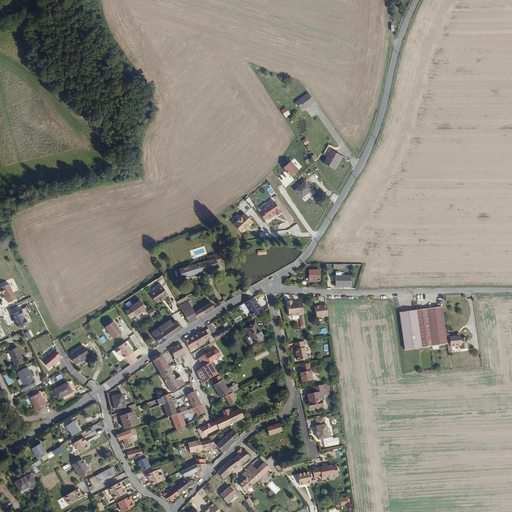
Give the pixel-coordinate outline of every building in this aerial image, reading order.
[(303,107),(313,100),(307,91),(293,100),(298,107),(301,105),(303,107)] [(286,107),(281,110),(286,117),(290,114),(286,107)] [(334,170),(343,158),(334,151),(325,164),(334,170)] [(287,174),(288,174),(291,176),(298,170),(290,161),(283,168),(286,171),(285,172),(287,174)] [(307,194),(313,189),(308,183),(307,181),(295,191),(302,199),(308,195),(307,194)] [(282,211),(274,201),(262,210),(268,218),(269,219),(276,214),(277,215),(282,211)] [(247,226),(251,223),(244,214),(232,224),(239,233),(243,230),(247,226)] [(182,279),(218,267),(217,264),(216,258),(209,260),(209,261),(180,270),(182,278),(182,279)] [(319,282),(319,270),(308,271),(309,282),(319,282)] [(151,283),(159,277),(156,271),(147,277),(151,283)] [(350,285),(349,275),(334,275),(335,285),(350,285)] [(16,299),(9,285),(0,289),(3,295),(4,294),(8,303),(16,299)] [(163,298),(167,295),(161,287),(150,295),(155,303),(159,300),(160,302),(164,299),(163,298)] [(196,315),(187,297),(177,302),(189,324),(199,318),(217,308),(216,306),(215,305),(213,306),(211,303),(198,311),(196,315)] [(264,312),(261,307),(259,308),(253,299),(244,304),(253,319),(264,312)] [(135,318),(147,310),(141,302),(130,310),(135,318)] [(304,316),(302,303),(298,304),(298,303),(292,304),(291,302),(287,303),(289,318),(304,316)] [(327,317),(326,305),(322,306),(322,307),(315,308),(316,319),(327,317)] [(446,345),(444,334),(441,308),(398,314),(403,351),(446,345)] [(24,315),(22,310),(13,314),(20,328),(29,324),(26,319),(25,320),(23,315),(24,315)] [(122,333),(114,321),(106,327),(114,338),(122,333)] [(182,330),(177,323),(173,325),(170,321),(160,328),(162,330),(162,329),(169,339),(176,334),(182,330)] [(220,342),(227,339),(225,336),(234,330),(231,326),(226,329),(218,334),(212,324),(208,326),(209,328),(185,343),(190,351),(209,340),(211,344),(209,345),(210,347),(214,345),(213,343),(219,339),(220,342)] [(264,340),(254,324),(245,330),(255,346),(264,340)] [(169,339),(162,329),(162,330),(160,328),(151,334),(160,346),(169,339)] [(466,349),(465,337),(459,337),(458,335),(455,335),(448,337),(449,348),(460,347),(460,350),(466,349)] [(131,365),(138,359),(134,353),(134,352),(126,341),(114,349),(118,354),(122,352),(131,365)] [(175,349),(175,348),(170,351),(175,360),(174,361),(177,365),(182,364),(183,364),(180,357),(186,354),(182,345),(175,349)] [(25,361),(18,347),(8,351),(15,366),(25,361)] [(75,366),(90,356),(84,347),(69,357),(75,366)] [(61,357),(54,349),(42,359),(49,367),(61,357)] [(308,360),(305,349),(295,351),(298,362),(308,360)] [(217,359),(221,357),(217,350),(213,352),(210,354),(207,355),(206,356),(199,359),(201,363),(208,359),(211,364),(213,362),(217,359)] [(153,362),(172,393),(185,385),(180,375),(177,377),(176,374),(174,375),(162,355),(157,359),(157,360),(153,362)] [(211,364),(208,359),(201,363),(204,368),(211,364)] [(203,384),(218,375),(211,364),(204,368),(197,371),(203,384)] [(36,384),(28,368),(18,373),(24,384),(22,385),(24,390),(36,384)] [(311,381),(309,371),(299,374),(301,383),(311,381)] [(223,400),(226,398),(230,406),(237,402),(232,395),(236,393),(233,387),(229,390),(221,379),(222,378),(220,376),(219,376),(211,381),(223,400)] [(74,392),(69,383),(55,389),(60,399),(74,392)] [(322,408),(320,397),(326,396),(324,386),(312,388),(313,395),(309,395),(310,401),(308,402),(310,408),(314,408),(314,410),(322,408)] [(52,404),(46,392),(31,399),(37,411),(52,404)] [(171,395),(161,399),(160,397),(156,398),(157,401),(159,400),(160,403),(163,402),(168,418),(172,417),(177,431),(186,426),(183,420),(183,418),(185,417),(184,415),(191,413),(191,415),(197,413),(203,410),(195,392),(188,396),(194,409),(181,413),(180,410),(176,411),(171,395)] [(126,407),(123,394),(113,397),(116,410),(126,407)] [(220,430),(244,418),(240,409),(231,414),(229,410),(223,412),(225,417),(202,429),(205,435),(201,437),(203,439),(207,437),(206,435),(219,429),(220,430)] [(134,423),(130,411),(118,416),(119,419),(121,423),(119,424),(121,428),(134,423)] [(79,426),(74,418),(68,423),(75,436),(83,431),(79,426)] [(325,426),(323,418),(315,420),(317,427),(316,427),(316,431),(316,432),(317,437),(318,437),(318,441),(329,439),(326,425),(325,426)] [(282,432),(280,424),(267,428),(269,436),(282,432)] [(130,438),(133,437),(133,436),(137,435),(135,430),(119,435),(117,436),(119,440),(119,442),(124,440),(126,446),(132,444),(130,438)] [(223,453),(240,437),(233,431),(221,442),(220,441),(217,443),(219,445),(217,447),(223,453)] [(90,448),(87,442),(88,442),(88,441),(86,437),(76,443),(82,453),(90,448)] [(217,447),(211,441),(201,443),(199,441),(188,444),(191,454),(202,451),(202,450),(212,447),(213,446),(215,449),(217,447)] [(48,454),(41,444),(32,449),(38,460),(48,454)] [(62,445),(52,450),(55,455),(65,450),(62,445)] [(250,459),(245,451),(244,452),(242,449),(237,453),(239,455),(236,458),(241,465),(250,459)] [(151,469),(147,459),(146,459),(144,455),(143,455),(139,456),(136,457),(135,457),(138,463),(143,473),(151,469)] [(241,465),(236,458),(227,464),(225,466),(231,473),(241,465)] [(86,466),(83,461),(74,466),(81,478),(90,473),(86,466)] [(253,486),(269,472),(270,474),(273,472),(265,463),(256,471),(251,465),(246,470),(247,471),(243,475),(244,477),(243,478),(244,480),(243,482),(239,485),(245,492),(249,489),(251,489),(253,487),(253,486)] [(206,472),(206,465),(196,465),(193,467),(182,473),(185,479),(195,473),(195,475),(197,475),(197,476),(200,479),(205,474),(205,472),(206,472)] [(182,473),(193,467),(192,466),(179,472),(180,474),(182,473)] [(224,480),(231,473),(225,466),(218,473),(224,480)] [(338,472),(338,470),(337,470),(336,466),(333,467),(332,466),(320,468),(320,467),(313,469),(314,478),(322,477),(322,479),(330,478),(330,476),(334,475),(335,477),(338,476),(337,472),(338,472)] [(99,482),(115,474),(111,468),(96,477),(99,482)] [(162,482),(156,471),(147,476),(149,481),(150,480),(153,487),(162,482)] [(311,483),(309,473),(288,477),(296,488),(299,486),(311,483)] [(20,495),(35,486),(29,476),(15,485),(20,495)] [(173,500),(194,484),(190,478),(185,482),(184,480),(182,482),(183,483),(163,497),(170,501),(173,500)] [(115,500),(126,494),(125,491),(123,491),(122,488),(122,486),(121,484),(120,484),(119,484),(110,489),(111,491),(115,500)] [(238,496),(236,494),(237,492),(232,486),(230,488),(230,487),(220,496),(228,504),(238,496)] [(80,488),(64,496),(69,505),(84,497),(80,488)] [(204,495),(199,489),(195,493),(199,499),(204,495)] [(134,507),(131,502),(133,501),(131,497),(118,503),(122,511),(125,511),(132,509),(134,507)] [(350,497),(340,498),(341,506),(350,505),(350,497)] [(221,511),(215,503),(203,511),(221,511)]
